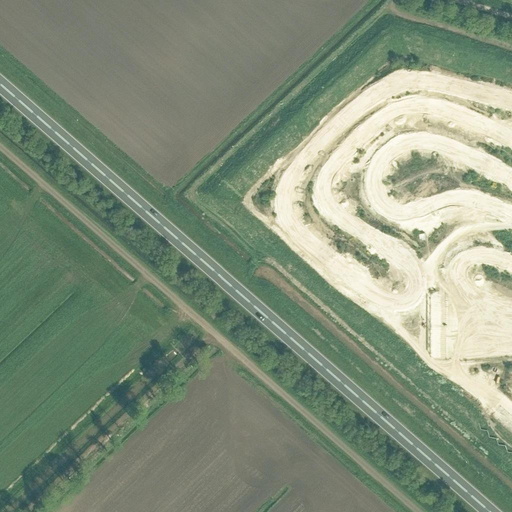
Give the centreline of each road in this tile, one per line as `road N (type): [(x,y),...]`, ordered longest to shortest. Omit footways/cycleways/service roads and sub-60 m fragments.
road 1 (trunk): [(490,511),(0,84)]
road 2 (unclassified): [(418,511),(0,146)]
